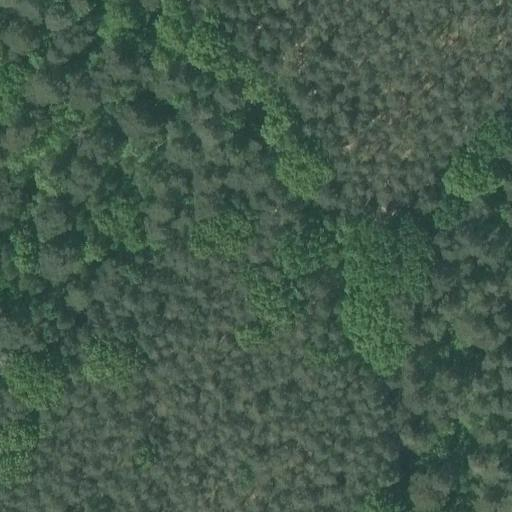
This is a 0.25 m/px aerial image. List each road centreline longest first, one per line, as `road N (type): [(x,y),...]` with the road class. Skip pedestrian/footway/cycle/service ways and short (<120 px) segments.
road 1 (track): [(155,0),(263,109),(340,233),(425,511)]
road 2 (track): [(0,120),(176,18)]
